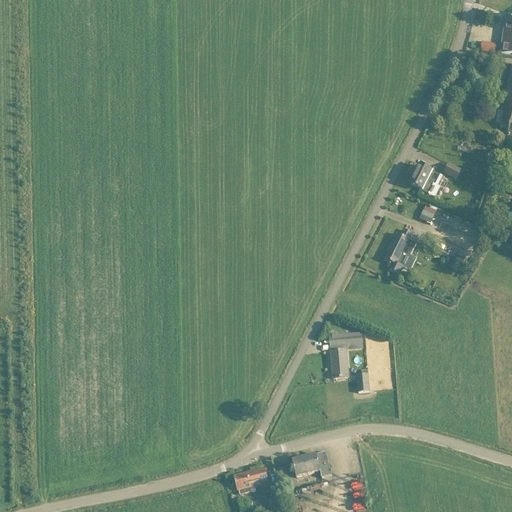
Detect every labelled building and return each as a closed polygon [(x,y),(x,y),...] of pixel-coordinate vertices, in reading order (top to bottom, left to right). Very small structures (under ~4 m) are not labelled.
[(483,44),(482,52),(495,53),(496,45),(483,44)] [(448,166),(444,175),(455,181),(460,172),(448,166)] [(411,185),(411,186),(428,195),(433,186),(435,187),(440,177),(434,174),(429,171),(420,167),(411,185)] [(483,215),(481,222),(493,226),(496,219),(483,215)] [(470,254),(478,238),(442,221),(434,237),(470,254)] [(403,269),(402,268),(408,256),(410,257),(417,244),(410,240),(413,235),(405,231),(402,237),(397,235),(385,260),(393,264),(390,271),(400,275),(403,269)] [(330,348),(340,347),(363,345),(363,337),(330,340),(330,348)] [(348,379),(347,369),(346,351),(331,353),(333,381),(348,379)] [(362,376),(357,377),(358,394),(370,393),(368,375),(368,376),(362,376)] [(332,476),(326,453),(315,456),(319,473),(321,472),(323,479),(332,476)] [(297,479),(308,476),(319,473),(315,456),(292,462),(297,479)] [(265,469),(234,478),(238,492),(239,492),(240,497),(251,494),(250,489),(269,484),(265,469)] [(280,499),(268,502),(270,511),(281,511),(283,511),(280,499)]
